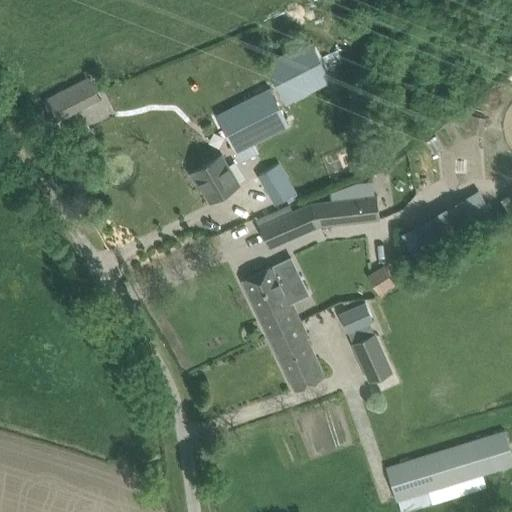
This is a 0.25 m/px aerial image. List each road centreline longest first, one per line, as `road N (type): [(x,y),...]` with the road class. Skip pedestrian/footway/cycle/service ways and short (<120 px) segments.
road 1 (unclassified): [(195,511),(171,390),(78,236)]
road 2 (track): [(78,236),(0,119)]
